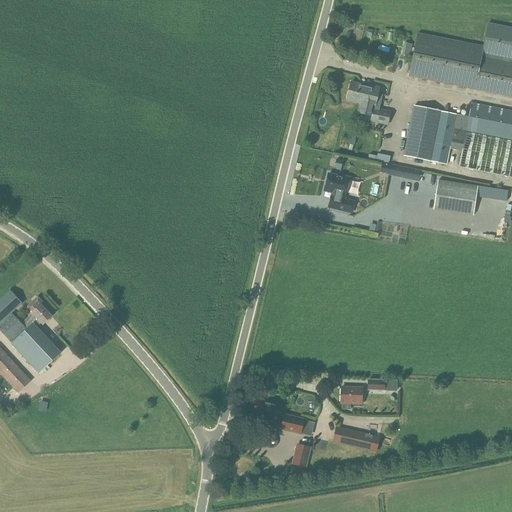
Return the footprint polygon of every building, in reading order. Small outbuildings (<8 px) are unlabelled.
[(410,77),(511,98),(511,27),(490,23),(485,47),(419,34),(410,77)] [(375,107),(379,89),(364,85),(364,86),(351,83),(347,100),(362,104),(360,112),(371,115),(373,107),(375,107)] [(466,132),(462,152),(461,152),(458,168),(511,178),(511,111),(471,103),(468,117),(465,132),(466,132)] [(447,165),(457,115),(414,106),(404,157),(447,165)] [(372,121),(387,124),(390,112),(374,109),(372,121)] [(337,159),(335,168),(341,169),(343,161),(337,159)] [(389,176),(419,182),(422,171),(391,164),(389,176)] [(328,175),(325,191),(340,195),(339,198),(338,198),(335,210),(352,214),(355,202),(344,199),(345,196),(350,179),(341,177),(341,178),(328,175)] [(469,215),(473,187),(439,182),(434,210),(469,215)] [(43,325),(52,317),(50,314),(52,312),(38,297),(27,307),(33,313),(32,314),(33,314),(22,324),(12,314),(23,304),(10,291),(0,299),(0,331),(12,344),(38,373),(40,374),(61,354),(37,328),(41,323),(43,325)] [(0,347),(0,373),(18,394),(32,381),(0,347)] [(396,391),(397,381),(368,380),(368,390),(396,391)] [(411,396),(403,395),(403,405),(425,405),(426,382),(411,381),(411,389),(410,389),(410,392),(411,392),(411,396)] [(342,387),(341,403),(361,404),(362,388),(342,387)] [(279,416),(282,406),(257,400),(254,412),(260,414),(257,426),(276,430),(277,427),(282,428),(281,430),(301,434),(304,420),(284,416),(284,417),(279,416)] [(478,426),(478,430),(511,430),(511,412),(491,412),(491,426),(478,426)] [(379,438),(337,428),(333,442),(376,452),(379,438)] [(307,469),(311,447),(296,443),(291,465),(307,469)]
